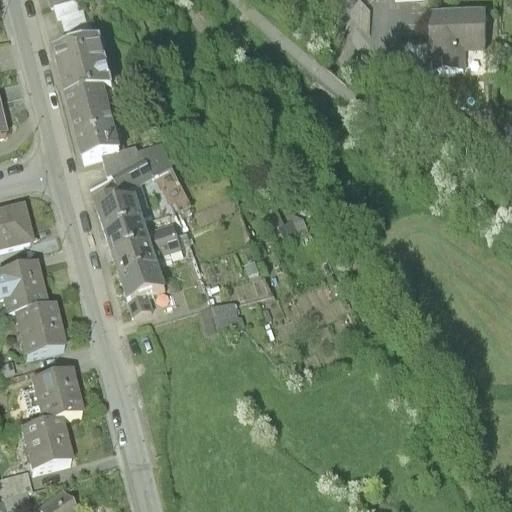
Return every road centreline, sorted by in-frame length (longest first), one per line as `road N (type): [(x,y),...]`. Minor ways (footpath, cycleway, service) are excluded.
road 1 (residential): [(143,511),(63,173)]
road 2 (residential): [(493,153),(390,63),(334,0)]
road 3 (residential): [(63,173),(17,0)]
